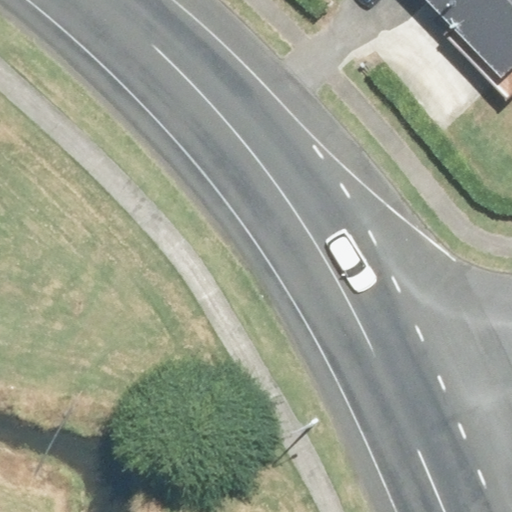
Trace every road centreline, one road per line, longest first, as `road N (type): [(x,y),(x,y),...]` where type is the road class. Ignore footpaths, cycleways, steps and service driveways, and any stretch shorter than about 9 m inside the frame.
road 1 (tertiary): [(99,0),(145,33),(238,140),(301,233),(396,412)]
road 2 (residential): [(511,351),(396,412)]
